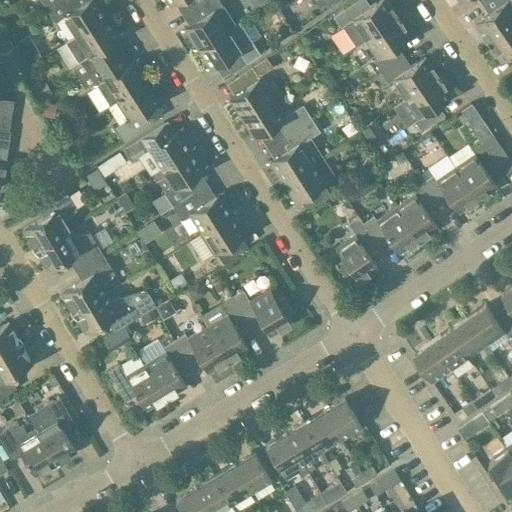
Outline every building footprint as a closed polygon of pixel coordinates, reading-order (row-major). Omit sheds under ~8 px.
[(40,0),(46,8),(59,0),(40,0)] [(59,0),(46,8),(55,22),(63,16),(75,35),(106,16),(95,0),(86,0),(74,8),(69,0),(59,0)] [(211,7),(207,0),(202,0),(199,2),(205,11),(211,7)] [(341,26),(351,19),(364,38),(397,15),(386,0),(378,0),(370,6),(365,0),(355,0),(333,15),(341,26)] [(474,22),(487,41),(511,24),(511,6),(507,0),(483,0),(482,2),(489,12),(474,22)] [(215,9),(185,28),(197,48),(228,29),(227,27),(215,9)] [(373,60),(381,70),(403,55),(396,45),(410,35),(397,15),(364,38),(377,57),(373,60)] [(75,35),(65,41),(78,61),(79,60),(87,73),(105,61),(97,49),(118,35),(106,16),(75,35)] [(197,48),(210,68),(222,60),(230,71),(259,53),(239,20),(227,27),(228,29),(197,48)] [(511,24),(487,41),(501,61),(511,52),(511,24)] [(0,52),(11,72),(27,62),(16,43),(0,52)] [(392,78),(405,97),(438,75),(425,55),(410,65),(403,55),(381,70),(388,81),(392,78)] [(113,74),(105,61),(87,73),(93,81),(94,80),(109,104),(116,99),(147,80),(134,60),(113,74)] [(249,80),(254,76),(248,67),(243,71),(249,80)] [(437,104),(451,94),(438,75),(405,97),(418,117),(414,119),(421,130),(444,115),(437,104)] [(259,78),(229,97),(241,117),(272,97),(259,78)] [(128,118),(114,126),(123,140),(151,121),(144,109),(159,99),(147,80),(116,99),(128,118)] [(303,104),(283,115),(272,97),(241,117),(254,137),(272,125),(280,137),(284,135),(311,117),(303,104)] [(292,147),(269,161),(282,181),(313,161),(301,143),(319,131),(311,117),(284,135),(292,147)] [(191,149),(178,129),(170,134),(164,123),(132,142),(122,148),(130,161),(148,148),(160,168),(191,149)] [(0,128),(0,187),(1,187),(10,130),(0,128)] [(497,185),(492,178),(502,171),(504,173),(511,168),(511,162),(493,134),(471,148),(474,152),(455,165),(477,198),(497,185)] [(203,168),(191,149),(160,168),(172,186),(151,200),(160,213),(172,205),(173,206),(193,193),(185,180),(203,168)] [(325,181),(313,161),(282,181),(295,200),(325,181)] [(433,174),(422,181),(437,204),(448,197),(458,212),(477,198),(455,165),(435,178),(433,174)] [(411,188),(414,192),(395,205),(417,239),(437,226),(427,211),(437,204),(422,181),(411,188)] [(324,198),(330,194),(325,186),(319,190),(324,198)] [(48,213),(23,229),(35,249),(69,228),(65,221),(76,209),(64,188),(42,202),(48,213)] [(181,218),(189,214),(201,232),(232,213),(219,193),(201,205),(193,193),(173,206),(181,218)] [(362,221),(378,245),(388,238),(398,252),(417,239),(395,205),(376,218),(373,214),(362,221)] [(201,232),(214,252),(244,233),(232,213),(201,232)] [(377,266),(368,252),(378,245),(362,221),(358,215),(347,222),(354,233),(334,246),(344,259),(337,263),(346,277),(353,273),(357,280),(377,266)] [(138,226),(143,238),(161,230),(155,218),(138,226)] [(47,269),(72,253),(79,265),(102,252),(89,231),(73,235),(69,228),(35,249),(47,269)] [(223,263),(229,259),(224,250),(218,254),(223,263)] [(60,292),(72,312),(107,291),(102,284),(114,272),(102,252),(79,265),(86,276),(60,292)] [(511,285),(503,292),(511,304),(503,310),(511,323),(511,285)] [(242,289),(231,296),(235,303),(249,326),(260,320),(269,335),(290,323),(285,315),(292,311),(283,297),(277,301),(269,288),(249,300),(242,289)] [(127,294),(111,299),(107,291),(72,312),(84,332),(110,317),(117,328),(139,315),(127,294)] [(227,314),(207,325),(228,360),(248,348),(239,333),(249,326),(235,303),(224,309),(227,314)] [(495,315),(486,303),(468,316),(486,343),(504,331),(507,336),(511,332),(511,323),(503,310),(495,315)] [(468,355),(486,343),(468,316),(450,328),(468,355)] [(0,353),(20,342),(8,322),(0,326),(0,353)] [(198,357),(207,372),(228,360),(207,325),(187,337),(185,333),(174,340),(188,363),(198,357)] [(468,355),(450,328),(432,340),(451,367),(468,355)] [(177,370),(188,363),(174,340),(162,346),(165,350),(145,362),(166,397),(186,385),(177,370)] [(414,353),(432,379),(451,367),(432,340),(414,353)] [(32,362),(20,342),(0,353),(0,396),(13,389),(7,377),(32,362)] [(137,394),(146,409),(166,397),(145,362),(125,374),(119,363),(108,370),(126,400),(137,394)] [(499,383),(503,389),(511,383),(511,380),(509,376),(499,383)] [(511,392),(511,391),(500,399),(507,409),(511,405),(511,392)] [(488,399),(483,393),(473,400),(478,406),(488,399)] [(72,418),(58,396),(27,414),(35,428),(55,463),(75,451),(60,425),(72,418)] [(361,425),(344,397),(324,410),(341,437),(361,425)] [(491,405),(498,415),(507,409),(500,399),(491,405)] [(463,407),(467,413),(478,406),(473,400),(463,407)] [(341,437),(324,410),(304,421),(321,449),(341,437)] [(483,411),(481,412),(473,417),(480,427),(489,420),(483,411)] [(55,463),(35,428),(28,433),(16,421),(0,430),(0,441),(8,456),(20,449),(35,475),(55,463)] [(321,449),(304,421),(285,433),(301,461),(302,460),(321,449)] [(265,445),(281,472),(294,465),(300,475),(308,470),(302,460),(301,461),(285,433),(265,445)] [(511,482),(511,453),(507,446),(493,455),(497,460),(492,464),(507,486),(511,482)] [(271,479),(254,451),(234,463),(251,491),(271,479)] [(214,475),(231,503),(251,491),(234,463),(214,475)] [(376,473),(372,465),(361,471),(366,479),(376,473)] [(374,494),(400,479),(394,469),(369,483),(374,494)] [(350,477),(355,485),(366,479),(361,471),(350,477)] [(214,475),(195,487),(210,511),(215,511),(231,503),(214,475)] [(346,490),(339,480),(320,491),(326,502),(346,490)] [(210,511),(195,487),(175,498),(182,511),(210,511)] [(362,488),(351,494),(357,504),(368,498),(362,488)] [(297,511),(308,511),(326,502),(320,491),(294,507),(297,511)] [(341,500),(347,510),(357,504),(351,494),(341,500)]
